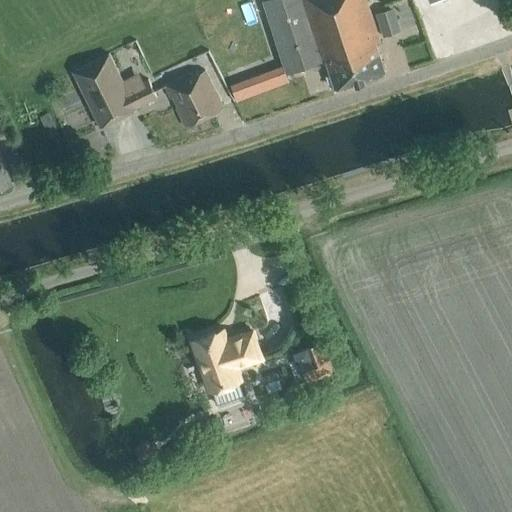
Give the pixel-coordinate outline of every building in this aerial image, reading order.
[(380,43),(365,0),(263,0),(261,1),(286,74),(325,61),(335,89),(385,73),(375,44),(380,43)] [(400,32),(393,8),(375,14),(382,37),(400,32)] [(138,72),(123,80),(110,54),(74,72),(102,128),(138,109),(137,108),(158,97),(149,79),(143,82),(138,72)] [(223,108),(206,71),(194,76),(193,73),(165,86),(171,98),(173,97),(178,107),(176,108),(184,127),(223,108)] [(0,188),(12,184),(0,153),(0,188)] [(222,331),(192,341),(208,386),(210,386),(217,406),(243,397),(236,376),(238,376),(235,366),(261,357),(252,331),(225,340),(222,331)] [(330,376),(333,369),(329,357),(311,363),(300,367),(307,384),(330,376)]
